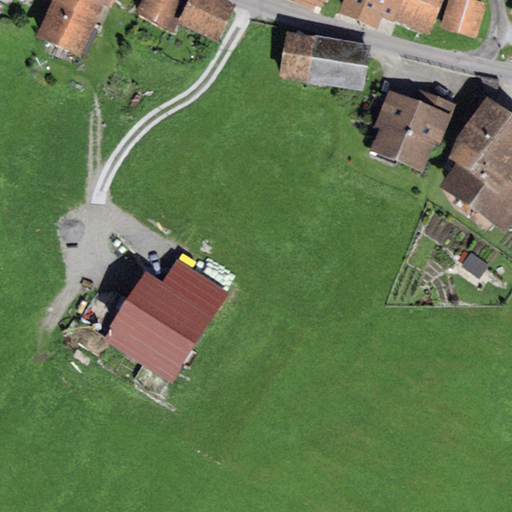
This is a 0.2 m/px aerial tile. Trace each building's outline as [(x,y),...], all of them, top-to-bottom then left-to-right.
[(49,0),(34,36),(80,55),(102,3),(107,5),(109,0),(49,0)] [(188,0),(140,0),(135,12),(173,31),(177,22),(188,0)] [(236,4),(226,0),(188,0),(177,22),(218,42),(236,4)] [(326,0),(291,0),(291,2),(313,11),(315,5),(321,7),(323,2),(326,3),(326,0)] [(401,0),(342,0),(338,11),(376,27),(381,16),(393,21),(394,20),(401,0)] [(442,0),(401,0),(394,20),(429,34),(442,0)] [(485,3),(474,0),(447,0),(439,28),(476,38),(485,3)] [(371,44),(286,31),(279,76),(308,81),(307,83),(364,92),(371,44)] [(413,98),(387,88),(371,127),(378,130),(369,149),(421,170),(433,141),(438,143),(454,105),(417,90),(413,98)] [(456,162),(439,186),(505,233),(511,223),(511,114),(486,96),(456,137),(448,157),(456,162)] [(214,314),(146,271),(102,340),(171,383),(214,314)]
